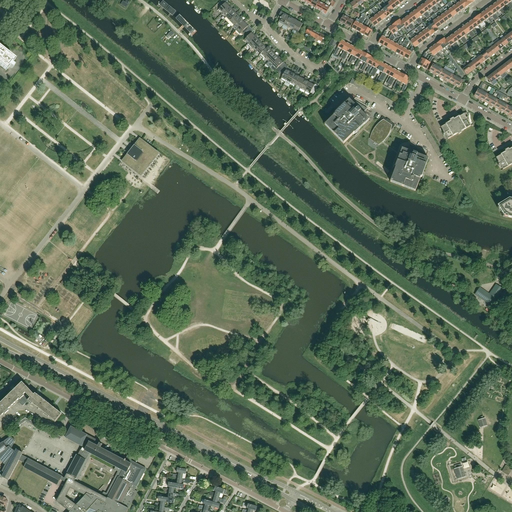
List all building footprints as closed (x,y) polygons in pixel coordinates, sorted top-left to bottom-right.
[(165,5),(158,0),(149,0),(162,9),(165,5)] [(229,7),(226,3),(226,2),(224,0),(221,3),(219,5),(221,7),(218,10),(218,11),(219,10),(222,13),(221,14),(222,14),(229,7)] [(315,8),(319,2),(315,0),(312,0),(310,5),(315,8)] [(394,12),(392,10),(388,4),(387,4),(384,0),(383,0),(382,1),(387,7),(385,8),(390,15),(394,12)] [(396,7),(390,0),(387,0),(390,2),(388,4),(392,10),(396,7)] [(436,4),(433,0),(429,0),(428,1),(436,12),(438,10),(434,6),(436,4)] [(439,0),(433,0),(436,4),(440,8),(441,7),(438,3),(440,1),(439,0)] [(464,9),(460,2),(457,4),(454,0),(453,0),(452,1),(456,5),(460,11),(464,8),(464,9)] [(468,6),(464,0),(462,0),(461,1),(460,0),(458,0),(460,2),(464,9),(468,6)] [(505,6),(500,0),(499,0),(496,3),(504,14),(506,13),(502,8),(505,6)] [(511,8),(506,0),(500,0),(505,6),(507,5),(510,10),(511,8)] [(358,6),(354,1),(350,4),(351,5),(351,6),(353,9),(358,6)] [(436,12),(428,1),(424,4),(429,10),(431,8),(434,13),(436,12)] [(320,11),(324,5),(319,2),(315,8),(320,11)] [(460,11),(456,5),(453,7),(450,2),(448,3),(456,14),(460,11)] [(456,14),(448,3),(447,5),(450,9),(448,11),(452,17),(456,14)] [(504,14),(496,3),(492,6),(497,12),(499,10),(503,15),(504,14)] [(390,15),(385,8),(383,10),(378,4),(376,5),(381,12),(386,18),(390,15)] [(429,10),(424,4),(420,7),(428,17),(430,16),(427,12),(429,10)] [(326,14),(329,8),(324,5),(320,11),(326,14)] [(497,19),(498,19),(495,14),(497,12),(492,6),(488,8),(497,20),(497,19)] [(226,17),(233,11),(234,12),(236,10),(234,8),(232,10),(229,7),(222,14),(222,15),(223,14),(224,14),(226,17)] [(428,17),(420,7),(416,10),(421,16),(423,14),(427,19),(428,17)] [(452,17),(448,11),(446,12),(442,8),(441,9),(442,10),(441,10),(448,20),(452,17)] [(497,20),(488,8),(484,11),(489,18),(491,16),(495,21),(497,20)] [(185,23),(171,9),(167,13),(181,26),(185,23)] [(382,20),(375,11),(373,9),(371,10),(376,16),(373,17),(378,23),(382,20)] [(386,18),(381,12),(379,13),(376,10),(375,11),(382,20),(386,18)] [(421,16),(416,10),(412,13),(420,23),(422,22),(419,18),(421,16)] [(448,20),(441,10),(440,12),(442,15),(440,16),(445,23),(448,20)] [(237,15),(239,14),(238,12),(236,14),(234,12),(233,11),(226,17),(225,19),(228,23),(237,15)] [(284,24),(288,16),(284,14),(284,12),(284,13),(281,11),(278,18),(280,19),(278,23),(279,23),(279,22),(284,24)] [(489,18),(484,11),(481,14),(480,14),(485,21),(487,19),(491,24),(493,23),(491,20),(489,18)] [(420,23),(412,13),(409,16),(413,22),(415,20),(419,25),(420,23)] [(445,23),(440,16),(438,18),(435,14),(433,15),(441,26),(445,23)] [(485,21),(480,14),(476,17),(481,23),(483,22),(487,27),(489,26),(487,23),(485,21)] [(240,19),(241,19),(243,17),(242,16),(240,18),(237,15),(228,23),(232,27),(240,19)] [(378,23),(373,17),(371,19),(368,15),(366,16),(374,26),(378,23)] [(441,26),(433,15),(431,16),(434,21),(432,22),(438,30),(437,28),(441,26)] [(289,27),(293,19),(288,16),(284,24),(289,27)] [(345,25),(348,18),(343,16),(340,22),(345,25)] [(356,31),(363,17),(361,16),(357,23),(355,22),(351,28),(356,31)] [(413,22),(409,16),(405,19),(413,29),(414,28),(411,24),(413,22)] [(360,33),(363,26),(361,25),(365,18),(363,17),(356,31),(360,33),(359,33),(360,33)] [(481,23),(476,17),(472,20),(473,20),(477,26),(481,31),(483,30),(479,25),(481,23)] [(350,28),(354,21),(348,18),(345,25),(350,28)] [(438,30),(432,22),(431,21),(429,18),(427,19),(431,25),(429,26),(434,33),(438,30)] [(243,22),(241,19),(240,19),(232,27),(236,30),(237,30),(244,23),(245,23),(247,21),(245,20),(243,22)] [(293,29),(298,21),(293,19),(289,27),(293,29)] [(413,29),(405,19),(401,21),(406,28),(408,26),(411,30),(413,29)] [(406,28),(401,21),(399,20),(396,23),(401,29),(403,33),(405,31),(407,33),(409,32),(405,28),(406,28)] [(477,26),(473,20),(469,23),(473,29),(477,34),(479,33),(475,28),(477,26)] [(298,33),(303,23),(302,24),(298,21),(293,29),(298,32),(297,33),(298,33)] [(365,27),(368,22),(367,21),(364,26),(363,26),(360,33),(364,35),(368,28),(365,27)] [(236,31),(239,34),(240,34),(244,30),(245,31),(247,33),(251,28),(248,26),(245,23),(244,23),(237,30),(236,30),(236,31)] [(401,29),(396,23),(392,26),(397,32),(396,32),(400,37),(402,36),(398,31),(401,29)] [(434,33),(429,26),(427,23),(425,25),(423,23),(421,24),(426,30),(430,36),(434,33)] [(473,29),(469,23),(465,26),(473,37),(475,36),(471,31),(473,29)] [(368,38),(372,31),(373,28),(372,26),(370,30),(368,28),(364,35),(368,38)] [(397,32),(392,26),(388,29),(392,34),(393,36),(395,38),(397,37),(394,34),(396,32),(397,32)] [(426,30),(423,31),(419,26),(418,27),(426,39),(430,36),(426,30)] [(473,37),(465,26),(461,29),(466,35),(468,33),(471,38),(473,37)] [(314,38),(317,32),(309,27),(306,33),(314,38)] [(426,39),(418,27),(416,28),(420,34),(418,35),(422,42),(426,39)] [(255,37),(254,36),(252,33),(254,31),(251,28),(247,33),(249,35),(244,40),(245,39),(248,42),(247,43),(248,44),(255,37)] [(466,35),(461,29),(457,31),(465,43),(467,42),(463,37),(466,35)] [(382,45),(386,38),(384,37),(387,32),(385,31),(382,36),(378,43),(382,45)] [(465,43),(457,31),(453,34),(458,41),(460,39),(464,44),(465,43)] [(321,42),(325,36),(317,32),(314,38),(316,39),(315,40),(317,41),(318,40),(321,42)] [(422,42),(418,35),(416,37),(412,32),(410,33),(419,45),(422,42)] [(419,45),(410,33),(408,34),(412,40),(410,41),(415,47),(419,45)] [(255,37),(248,44),(247,45),(250,49),(252,47),(253,47),(259,41),(258,40),(256,38),(258,36),(256,34),(254,36),(255,37)] [(386,48),(393,36),(392,34),(388,40),(386,38),(382,45),(386,48)] [(458,41),(453,34),(449,37),(458,49),(459,47),(456,42),(458,41)] [(391,50),(395,43),(393,42),(395,38),(393,36),(386,48),(391,50)] [(458,49),(449,37),(445,40),(450,47),(452,45),(456,50),(458,49)] [(255,52),(263,45),(262,44),(260,42),(262,40),(261,39),(260,38),(258,40),(259,41),(253,47),(255,50),(254,51),(255,52)] [(395,52),(401,42),(403,39),(401,38),(397,44),(395,43),(391,50),(395,52)] [(450,47),(445,40),(444,38),(440,41),(445,48),(447,46),(452,53),(453,51),(451,48),(450,47)] [(508,43),(504,38),(499,41),(504,47),(508,43)] [(399,55),(407,41),(405,40),(403,43),(401,42),(395,52),(399,55)] [(404,57),(407,50),(405,49),(406,46),(407,46),(409,42),(408,42),(409,41),(407,40),(407,41),(399,55),(404,57)] [(342,50),(346,43),(341,41),(334,54),(336,55),(339,48),(342,50)] [(445,48),(440,41),(436,44),(441,50),(445,57),(447,55),(443,49),(445,48)] [(504,47),(499,41),(495,45),(499,50),(504,47)] [(259,56),(268,47),(269,46),(266,48),(263,46),(265,44),(264,42),(262,44),(263,45),(255,52),(256,53),(256,52),(259,55),(259,56)] [(342,59),(350,45),(346,43),(342,50),(345,51),(341,58),(342,59)] [(441,50),(436,44),(432,47),(439,56),(440,57),(442,59),(443,58),(439,52),(441,50)] [(351,54),(354,48),(350,45),(342,59),(344,60),(348,53),(351,54)] [(499,50),(495,45),(490,49),(494,54),(499,50)] [(0,66),(6,71),(8,68),(9,67),(12,69),(14,66),(12,64),(15,60),(8,54),(0,47),(0,66)] [(264,58),(272,51),(272,52),(274,50),(273,49),(271,50),(268,47),(259,56),(263,60),(264,59),(264,58)] [(439,56),(432,47),(428,50),(433,56),(435,54),(437,57),(438,58),(440,57),(439,56)] [(353,61),(358,50),(354,48),(351,54),(353,56),(349,63),(351,64),(353,60),(353,61)] [(408,60),(412,53),(414,49),(412,48),(410,51),(407,50),(404,57),(408,60)] [(494,54),(490,49),(486,52),(490,57),(494,54)] [(359,59),(363,52),(358,50),(353,61),(354,61),(357,58),(359,59)] [(490,57),(486,52),(484,50),(480,54),(481,55),(481,56),(485,61),(490,57)] [(269,61),(275,55),(276,56),(278,54),(276,52),(274,54),(272,52),(272,51),(264,58),(264,59),(265,59),(266,58),(269,61)] [(363,62),(367,55),(363,52),(359,59),(355,66),(356,67),(360,60),(363,62)] [(422,68),(426,61),(424,59),(427,54),(425,53),(422,58),(418,65),(422,68)] [(279,59),(280,60),(282,58),(280,56),(278,58),(276,56),(275,55),(269,61),(267,63),(270,66),(271,65),(271,66),(272,66),(279,59)] [(368,64),(371,57),(367,55),(363,62),(366,63),(362,70),(363,71),(368,64)] [(485,61),(481,56),(480,56),(479,55),(475,57),(477,59),(476,59),(480,65),(485,61)] [(426,70),(430,63),(433,57),(431,56),(428,62),(426,61),(422,68),(426,70)] [(375,60),(371,57),(368,64),(370,65),(366,72),(368,73),(372,66),(375,60)] [(480,65),(476,59),(475,57),(471,60),(472,62),(472,63),(476,68),(480,65)] [(278,72),(286,64),(283,62),(283,63),(280,60),(279,59),(272,66),(271,66),(271,67),(274,71),(275,70),(276,70),(278,72)] [(372,76),(380,62),(375,60),(372,66),(374,67),(370,74),(372,75),(372,76)] [(380,71),(384,64),(380,62),(372,76),(372,75),(372,76),(374,77),(378,70),(380,71)] [(466,75),(471,72),(467,66),(465,63),(463,65),(465,68),(462,70),(466,75)] [(476,68),(472,63),(467,66),(471,72),(476,68)] [(286,82),(291,72),(286,70),(288,67),(286,64),(278,72),(282,76),(280,80),(285,82),(286,82)] [(381,80),(388,67),(384,64),(380,71),(382,73),(378,80),(380,81),(381,80)] [(439,77),(443,70),(433,64),(429,71),(439,77)] [(509,69),(505,64),(501,67),(505,73),(509,69)] [(389,76),(392,69),(388,67),(381,80),(383,81),(386,74),(389,76)] [(505,73),(501,67),(496,71),(500,76),(505,73)] [(389,85),(397,71),(392,69),(389,76),(391,77),(387,84),(389,85)] [(449,82),(453,75),(443,70),(439,77),(449,82)] [(290,85),(295,75),(296,75),(298,73),(295,71),(294,74),(291,72),(286,82),(285,82),(290,85)] [(397,80),(401,74),(401,73),(397,71),(389,85),(391,86),(395,79),(397,80)] [(500,76),(496,71),(491,74),(495,80),(500,76)] [(402,83),(405,76),(401,73),(401,74),(397,80),(396,83),(393,87),(395,88),(399,81),(402,83)] [(295,87),(300,77),(301,78),(302,75),(301,74),(299,77),(296,75),(295,75),(290,85),(293,87),(294,86),(295,87)] [(495,80),(491,74),(487,78),(491,83),(495,80)] [(459,88),(463,81),(453,75),(449,82),(459,88)] [(406,88),(411,79),(410,78),(405,76),(402,83),(404,84),(403,87),(402,88),(403,88),(401,91),(403,93),(405,88),(406,88)] [(301,88),(305,80),(306,80),(307,78),(305,77),(304,79),(301,78),(300,77),(295,87),(296,87),(297,86),(301,88)] [(305,92),(310,83),(311,83),(312,81),(310,80),(309,82),(306,80),(305,80),(301,88),(299,90),(304,93),(305,92)] [(312,95),(318,86),(315,84),(314,85),(311,83),(310,83),(305,92),(305,93),(309,96),(310,94),(312,95)] [(484,102),(487,95),(478,89),(474,96),(484,102)] [(494,108),(498,101),(490,96),(488,95),(487,95),(484,102),(485,102),(494,108)] [(365,124),(369,120),(363,113),(367,109),(353,100),(351,101),(349,99),(338,111),(335,114),(331,118),(325,125),(343,144),(346,141),(353,135),(354,133),(355,134),(359,130),(365,124)] [(388,99),(385,103),(398,110),(400,106),(388,99)] [(504,113),(508,106),(500,102),(498,101),(494,108),(504,113)] [(471,126),(468,122),(469,122),(467,112),(467,113),(455,116),(455,118),(450,120),(451,122),(441,128),(448,139),(458,133),(459,135),(461,133),(461,132),(471,126)] [(380,121),(380,122),(380,123),(378,124),(377,125),(376,127),(375,128),(374,129),(374,130),(373,131),(373,132),(372,133),(371,135),(371,136),(371,137),(370,138),(370,139),(378,145),(380,144),(381,143),(382,142),(383,142),(384,141),(384,140),(385,139),(386,138),(387,137),(388,136),(388,134),(389,134),(389,132),(390,131),(390,129),(392,129),(395,125),(383,117),(380,121)] [(141,142),(125,161),(139,173),(155,153),(141,142)] [(423,172),(428,159),(426,158),(427,156),(413,146),(411,152),(402,149),(395,168),(390,182),(415,191),(420,179),(421,177),(421,178),(423,174),(423,172)] [(511,146),(510,147),(511,148),(505,151),(506,152),(496,158),(503,170),(511,165),(511,146)] [(511,199),(509,199),(508,200),(497,206),(504,216),(511,218),(511,199)] [(492,306),(503,289),(496,284),(489,294),(480,287),(475,295),(492,306)] [(34,395),(31,392),(31,391),(32,390),(30,388),(29,389),(25,385),(22,382),(21,382),(22,383),(20,384),(19,386),(18,385),(18,386),(19,386),(17,388),(17,387),(17,388),(16,389),(15,389),(14,390),(13,391),(14,391),(12,393),(12,392),(12,393),(10,394),(9,396),(8,395),(8,396),(7,397),(14,405),(16,403),(16,402),(17,401),(22,406),(28,401),(29,401),(34,395)] [(42,411),(48,404),(47,403),(47,402),(45,401),(41,398),(42,398),(41,398),(40,397),(39,396),(39,397),(38,395),(36,394),(35,393),(34,395),(29,401),(30,402),(30,403),(31,402),(32,404),(32,405),(33,404),(39,409),(38,409),(41,411),(41,410),(42,411)] [(9,411),(11,408),(10,408),(12,407),(14,405),(7,397),(5,399),(4,400),(3,400),(3,401),(2,402),(2,403),(0,404),(0,403),(0,419),(1,418),(1,417),(2,416),(3,416),(5,414),(5,413),(6,412),(7,413),(7,412),(6,412),(8,410),(9,411)] [(61,414),(60,413),(60,412),(59,412),(58,411),(58,410),(57,411),(56,410),(55,410),(54,409),(54,408),(53,408),(52,407),(50,406),(51,405),(50,405),(49,404),(49,403),(48,404),(42,411),(43,412),(42,412),(44,415),(45,414),(47,415),(46,416),(47,416),(47,415),(49,417),(49,418),(51,419),(53,420),(52,420),(55,422),(54,422),(55,423),(55,422),(56,422),(62,414),(62,413),(61,414)] [(25,418),(12,427),(14,430),(19,426),(26,422),(30,424),(32,421),(25,418)] [(488,425),(485,418),(483,419),(478,421),(480,428),(484,427),(488,425)] [(87,511),(90,509),(96,511),(126,511),(127,511),(128,508),(132,501),(132,500),(137,491),(135,490),(136,487),(146,469),(126,459),(125,458),(124,460),(125,460),(125,461),(100,448),(102,447),(102,444),(100,443),(101,442),(71,427),(65,438),(79,445),(81,446),(81,447),(82,447),(78,456),(76,455),(64,478),(68,480),(56,501),(70,511),(69,511),(87,511)] [(61,480),(62,477),(22,456),(23,453),(16,450),(16,451),(15,452),(11,449),(15,441),(10,437),(0,444),(0,460),(2,462),(4,464),(6,465),(1,474),(3,475),(3,477),(2,476),(2,477),(8,480),(19,460),(26,463),(24,467),(48,480),(58,486),(60,482),(61,480)] [(464,475),(462,467),(460,468),(458,464),(454,466),(458,479),(465,477),(464,475)] [(182,479),(183,474),(185,474),(186,474),(187,470),(186,470),(177,468),(176,473),(179,473),(178,478),(182,479)] [(181,485),(182,479),(178,478),(177,484),(176,484),(175,488),(182,490),(183,485),(181,485)] [(175,488),(176,484),(168,482),(168,487),(170,487),(169,493),(173,494),(174,488),(175,488)] [(216,492),(215,494),(214,497),(219,499),(220,493),(222,494),(223,494),(225,489),(215,487),(214,491),(216,492)] [(172,499),(173,494),(169,493),(168,498),(167,498),(166,503),(174,504),(174,499),(172,499)] [(164,508),(165,503),(166,503),(167,498),(159,497),(159,502),(161,502),(161,504),(160,507),(164,508)] [(217,504),(219,499),(214,497),(213,502),(212,502),(211,507),(218,509),(219,504),(217,504)] [(211,507),(212,502),(205,500),(204,504),(205,505),(204,510),(208,511),(210,506),(211,507)]
